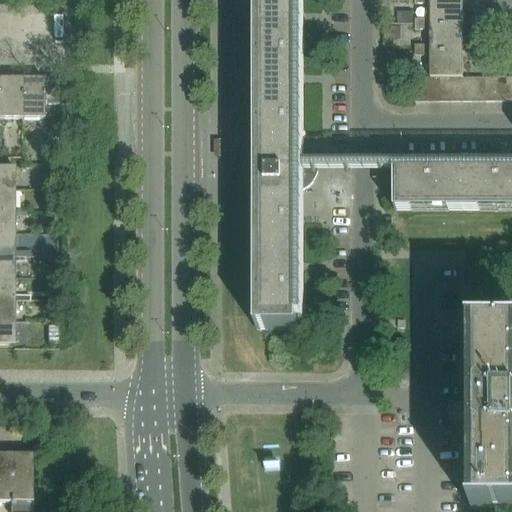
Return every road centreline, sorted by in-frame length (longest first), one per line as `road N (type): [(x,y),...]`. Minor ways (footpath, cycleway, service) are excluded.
road 1 (tertiary): [(183,394),(181,0)]
road 2 (tertiary): [(153,0),(153,394)]
road 3 (residential): [(363,393),(363,127)]
road 4 (residential): [(183,394),(363,393)]
road 5 (residential): [(153,394),(0,394)]
road 6 (residential): [(363,127),(511,126)]
road 7 (residential): [(363,127),(363,0)]
